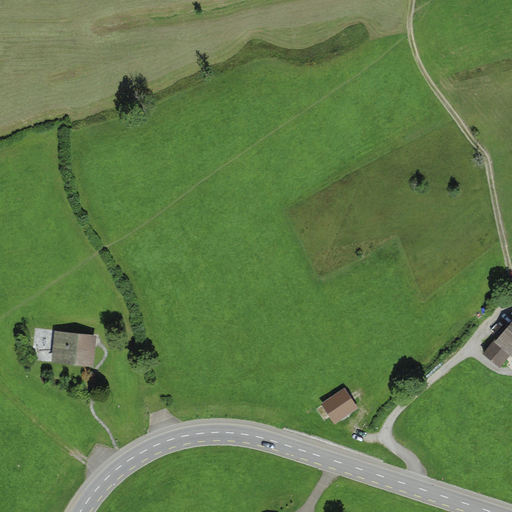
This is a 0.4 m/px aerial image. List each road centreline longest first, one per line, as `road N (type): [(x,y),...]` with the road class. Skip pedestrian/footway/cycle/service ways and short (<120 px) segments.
road 1 (primary): [(80,511),(106,478),(145,450),(205,433),(264,438),(416,488)]
road 2 (track): [(511,290),(483,155),(428,80),(411,31)]
road 3 (unclassified): [(416,488),(417,470),(391,446),(386,428),(511,300)]
road 4 (track): [(106,478),(0,384)]
